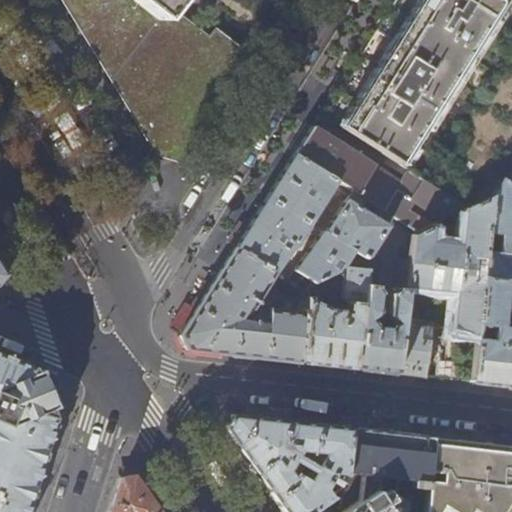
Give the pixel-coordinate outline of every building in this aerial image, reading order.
[(136,0),(69,0),(93,40),(126,93),(149,130),(160,149),(184,156),(190,147),(233,78),(247,56),(210,28),(203,38),(163,6),(155,16),(136,0)] [(136,0),(155,16),(163,6),(167,0),(136,0)] [(318,114),(406,170),(509,0),(389,0),(385,6),(335,86),(318,114)] [(511,2),(509,0),(406,170),(466,208),(490,195),(500,179),(511,160),(511,2)] [(398,182),(309,126),(302,139),(292,155),(334,181),(349,190),(363,199),(379,209),(392,217),(417,232),(428,226),(463,210),(466,208),(406,170),(398,182)] [(304,228),(334,181),(292,155),(261,203),(233,248),(272,272),(304,228)] [(511,160),(500,179),(511,186),(511,160)] [(511,186),(500,179),(490,195),(488,206),(482,258),(480,282),(474,334),(469,382),(511,387),(511,342),(509,342),(510,331),(506,326),(502,325),(505,281),(509,281),(511,276),(511,186)] [(368,256),(392,217),(379,209),(373,219),(357,208),(363,199),(349,190),(323,231),(319,231),(291,271),(311,283),(339,269),(343,268),(345,267),(341,265),(350,252),(355,255),(350,264),(368,256)] [(472,260),(469,257),(482,258),(488,206),(490,195),(466,208),(463,210),(459,246),(427,243),(428,226),(417,232),(411,235),(405,286),(454,292),(450,329),(455,332),(474,334),(480,282),(467,280),(469,278),(472,260)] [(299,289),(272,272),(233,248),(207,289),(178,335),(185,348),(235,354),(300,362),(307,294),(304,292),(311,283),(299,289)] [(366,270),(368,256),(350,264),(347,266),(366,270)] [(355,369),(362,304),(344,302),(340,298),(343,268),(339,269),(311,283),(304,292),(307,294),(300,362),(321,364),(355,369)] [(400,325),(404,289),(395,288),(394,291),(388,296),(386,319),(390,325),(384,331),(376,330),(370,323),(377,317),(378,294),(374,288),(374,286),(364,285),(362,304),(355,369),(369,370),(394,373),(400,325)] [(423,377),(427,328),(400,325),(394,373),(423,377)] [(54,420),(50,409),(54,408),(51,400),(47,401),(39,380),(44,379),(41,372),(36,373),(35,368),(28,365),(0,353),(0,505),(14,511),(25,511),(27,507),(28,504),(23,502),(30,481),(35,483),(39,468),(34,466),(41,445),(46,447),(48,438),(54,420)] [(343,473),(348,428),(317,424),(229,414),(221,427),(255,474),(282,511),(307,511),(330,496),(323,488),(334,472),(343,474),(343,473)] [(425,490),(431,437),(419,436),(382,432),(348,428),(343,473),(360,475),(357,497),(336,511),(390,511),(375,487),(377,478),(411,482),(410,488),(425,490)] [(511,511),(511,446),(467,441),(431,437),(425,490),(422,511),(436,511),(441,505),(452,511),(469,511),(472,509),(476,511),(511,511)] [(39,468),(46,447),(41,445),(34,466),(39,468)] [(159,511),(133,475),(118,478),(107,511),(159,511)] [(28,504),(35,483),(30,481),(23,502),(28,504)]
